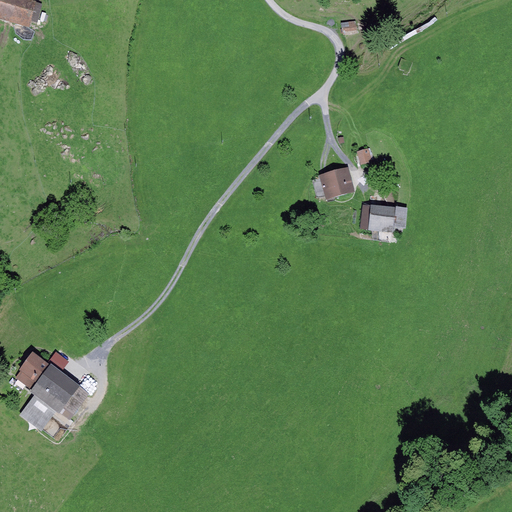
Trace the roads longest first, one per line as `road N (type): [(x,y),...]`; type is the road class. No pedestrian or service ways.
road 1 (track): [(323,92),(298,110),(214,210),(149,311),(83,359)]
road 2 (track): [(268,0),(338,42),(339,63),(323,92)]
